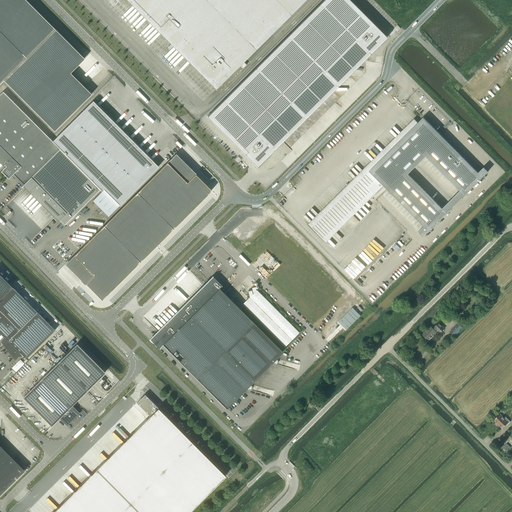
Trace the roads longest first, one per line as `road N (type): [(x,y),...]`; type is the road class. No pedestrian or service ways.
road 1 (tertiary): [(440,0),(392,49),(380,83),(267,195),(254,200),(236,190)]
road 2 (tertiary): [(236,190),(48,0)]
road 3 (unclassified): [(100,324),(236,190)]
road 4 (unclassified): [(511,472),(387,347)]
road 5 (unclassified): [(54,453),(136,368),(100,324)]
road 6 (unclassified): [(387,347),(511,226)]
road 7 (unclassified): [(282,462),(288,446),(387,347)]
road 8 (track): [(511,497),(418,400),(408,402)]
road 9 (unclassified): [(100,324),(0,223)]
